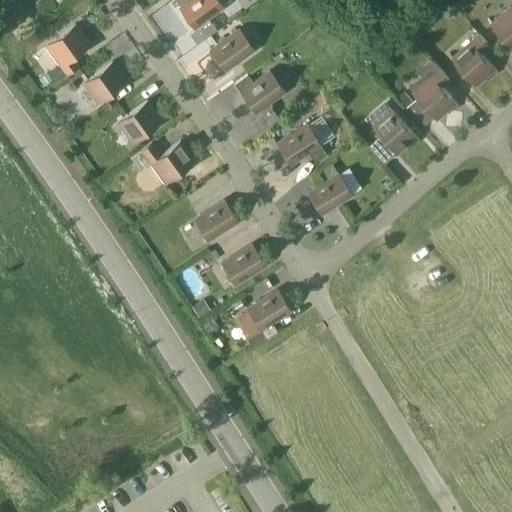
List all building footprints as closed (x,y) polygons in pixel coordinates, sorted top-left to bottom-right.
[(179,7),(194,28),(223,7),(218,0),(176,0),(181,6),(179,7)] [(511,47),(511,8),(511,7),(492,23),(489,18),(488,19),(511,47)] [(67,74),(77,67),(78,66),(72,57),(95,41),(94,40),(89,43),(75,23),(41,48),(42,49),(47,46),(67,74)] [(210,49),(224,70),(254,49),(239,28),(210,49)] [(476,85),(494,69),(498,73),(499,73),(482,53),(490,46),(479,34),(472,41),(453,57),(450,53),(449,53),(476,85)] [(131,77),(126,80),(112,61),(78,85),(79,86),(83,83),(97,102),(131,78),(131,77)] [(48,73),(53,80),(61,74),(56,67),(48,73)] [(439,68),(412,91),(437,119),(455,103),(459,108),(460,107),(443,87),(451,80),(439,68)] [(240,92),(255,112),(260,109),(268,103),(284,91),(270,70),(254,82),(247,73),(234,83),(241,91),(240,92)] [(407,108),(409,106),(414,101),(405,91),(397,97),(407,108)] [(165,116),(161,119),(147,100),(113,124),(114,125),(118,122),(132,141),(166,117),(165,116)] [(398,153),(416,137),(420,142),(421,141),(393,109),(375,125),(371,121),(370,122),(398,153)] [(276,142),(278,145),(290,164),(309,152),(314,162),(326,154),(307,123),(276,142)] [(194,159),(183,145),(180,140),(146,165),(147,166),(151,162),(165,182),(199,157),(199,156),(194,159)] [(322,170),(328,179),(338,173),(332,164),(322,170)] [(307,192),(321,213),(351,194),(338,173),(307,192)] [(237,221),(224,199),(193,218),(207,240),(237,221)] [(265,265),(252,243),(221,262),(234,284),(265,265)] [(272,322),(290,310),(277,289),(246,308),(266,338),(277,331),(272,322)] [(192,305),(198,316),(210,309),(203,298),(192,305)]
